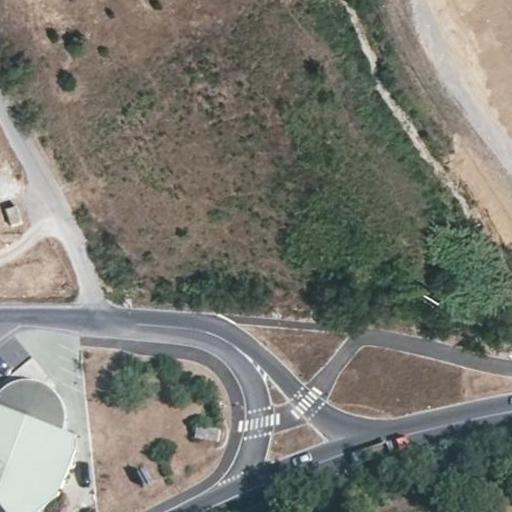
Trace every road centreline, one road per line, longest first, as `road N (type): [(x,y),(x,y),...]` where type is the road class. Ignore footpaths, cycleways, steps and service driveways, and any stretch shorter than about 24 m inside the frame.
road 1 (residential): [(0,107),(105,319)]
road 2 (tertiary): [(385,434),(353,429),(306,402),(238,338),(198,325)]
road 3 (tertiary): [(198,325),(247,368),(257,430),(244,486)]
road 4 (primary): [(385,434),(244,486)]
road 5 (primary): [(511,404),(385,434)]
